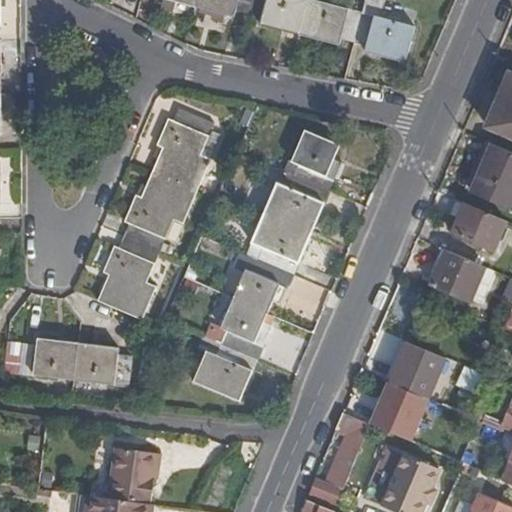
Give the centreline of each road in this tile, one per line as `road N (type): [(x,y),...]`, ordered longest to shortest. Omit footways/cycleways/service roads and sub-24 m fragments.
road 1 (residential): [(157,62),(79,221),(59,236),(40,223),(40,0)]
road 2 (residential): [(294,440),(436,121)]
road 3 (residential): [(294,440),(0,408)]
road 4 (residential): [(436,121),(157,62)]
road 5 (residential): [(436,121),(487,0)]
road 6 (residential): [(42,0),(157,62)]
